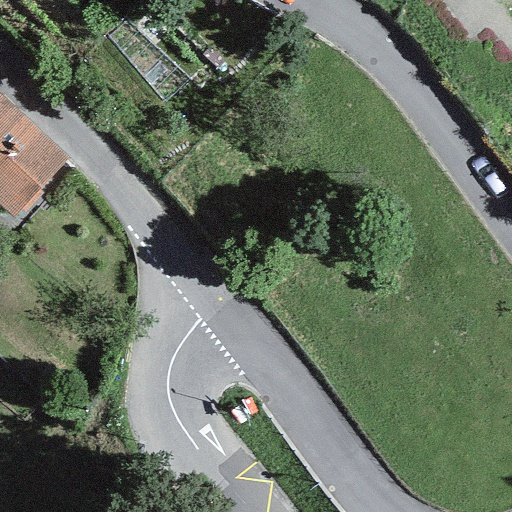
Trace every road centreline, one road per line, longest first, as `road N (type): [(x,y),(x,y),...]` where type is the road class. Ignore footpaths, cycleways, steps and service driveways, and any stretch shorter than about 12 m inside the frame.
road 1 (tertiary): [(0,65),(123,186),(214,298)]
road 2 (tertiary): [(311,0),(373,38),(398,64),(511,214)]
road 3 (tertiary): [(387,511),(214,298)]
road 4 (tertiary): [(214,298),(178,359),(179,418),(195,449),(252,511)]
